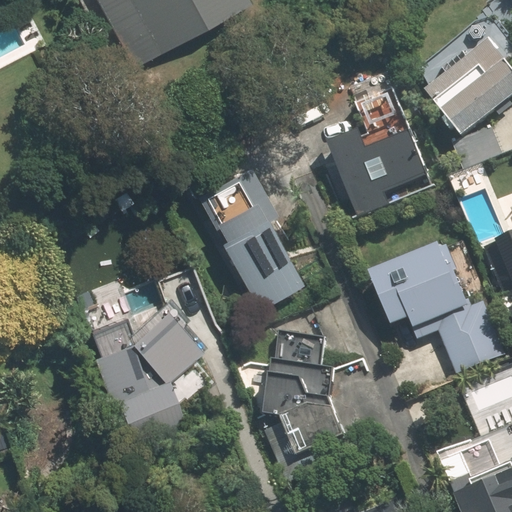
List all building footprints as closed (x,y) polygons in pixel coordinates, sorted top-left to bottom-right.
[(94,0),(130,64),(159,48),(245,0),(94,0)] [(511,68),(492,42),(428,90),(464,137),(511,99),(511,68)] [(355,106),(369,138),(339,151),(366,217),(396,205),(435,189),(394,90),(355,106)] [(241,169),(192,196),(254,307),(303,279),(241,169)] [(444,246),(375,274),(400,335),(424,326),(469,307),(444,246)] [(469,307),(424,326),(445,376),(503,352),(482,302),(469,307)] [(210,378),(201,370),(186,356),(194,348),(157,314),(150,322),(129,344),(93,358),(128,446),(176,428),(167,406),(179,393),(188,401),(210,378)] [(332,399),(328,401),(336,344),(281,336),(270,417),(282,419),(309,488),(359,468),(332,399)] [(511,511),(511,442),(510,437),(445,466),(465,511),(511,511)]
